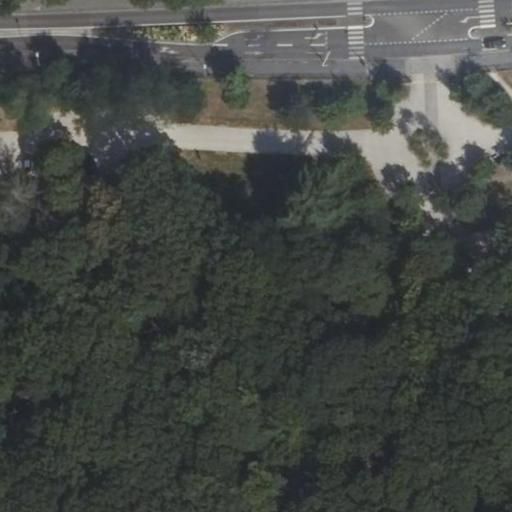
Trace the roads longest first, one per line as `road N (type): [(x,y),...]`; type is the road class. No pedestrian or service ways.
road 1 (track): [(78,511),(425,225),(436,145)]
road 2 (track): [(0,230),(425,225),(511,207)]
road 3 (tertiary): [(0,43),(321,53),(511,43)]
road 4 (tertiary): [(511,2),(0,22)]
